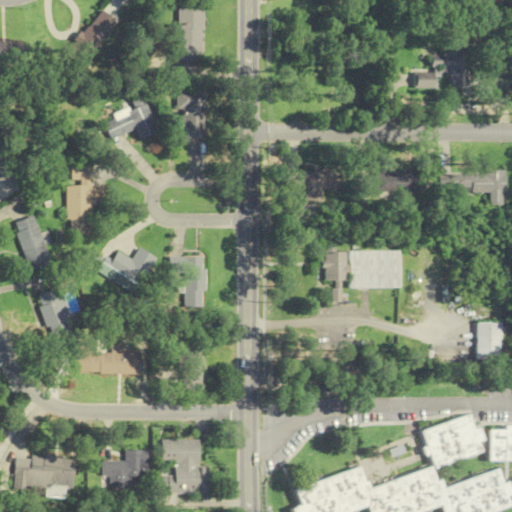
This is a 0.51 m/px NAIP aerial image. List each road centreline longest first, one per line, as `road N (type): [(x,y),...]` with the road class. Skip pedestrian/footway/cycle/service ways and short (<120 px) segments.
road 1 (secondary): [(245,0),(248,511)]
road 2 (residential): [(248,412),(56,406),(28,391),(0,350)]
road 3 (residential): [(511,132),(246,132)]
road 4 (residential): [(246,180),(171,178),(151,198),(168,219),(247,220)]
